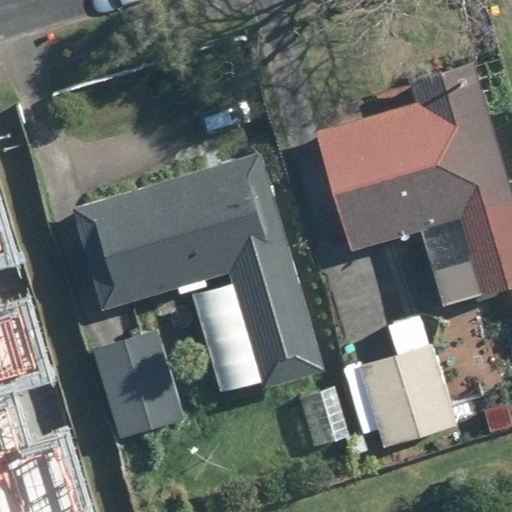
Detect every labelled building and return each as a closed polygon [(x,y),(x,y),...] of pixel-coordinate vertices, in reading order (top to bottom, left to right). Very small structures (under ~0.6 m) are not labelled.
[(511,181),(479,74),(315,125),(352,245),(421,223),(445,301),(511,280),(511,181)] [(267,148),(75,204),(106,309),(192,283),(224,392),(329,362),(267,148)] [(389,322),(396,345),(342,363),(362,427),(380,421),(388,445),(460,422),(424,311),(389,322)] [(159,323),(91,342),(118,436),(186,417),(159,323)] [(337,379),(301,391),(317,441),(354,430),(337,379)]
